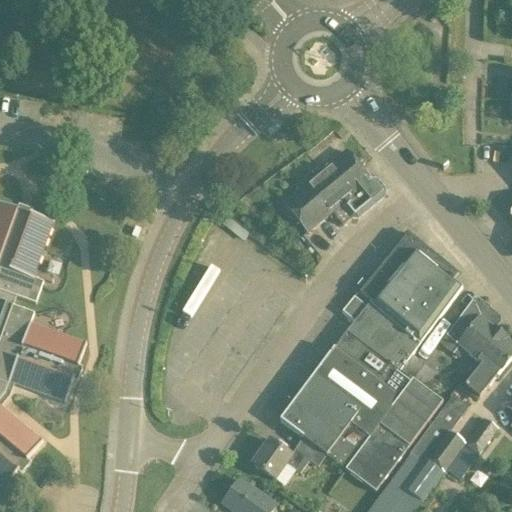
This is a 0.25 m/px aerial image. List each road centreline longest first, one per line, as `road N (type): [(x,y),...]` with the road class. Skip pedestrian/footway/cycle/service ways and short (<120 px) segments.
road 1 (tertiary): [(127,436),(131,362),(174,221),(209,165),(290,87)]
road 2 (residential): [(422,183),(344,260),(197,463)]
road 3 (tertiary): [(422,183),(511,293)]
road 4 (residential): [(473,138),(477,0)]
road 5 (tertiary): [(345,88),(422,183)]
